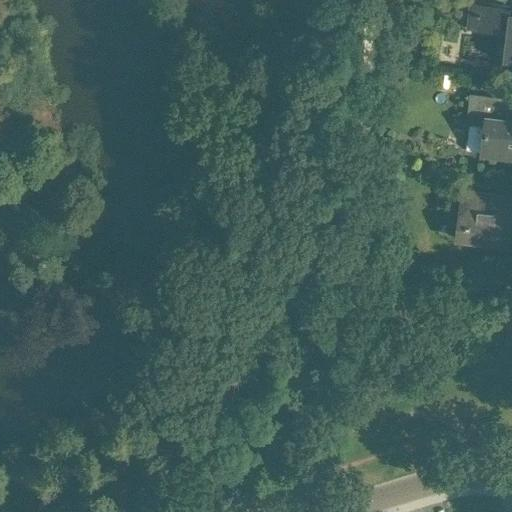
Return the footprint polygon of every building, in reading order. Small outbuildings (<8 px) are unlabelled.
[(511,6),(491,3),(470,1),(467,27),(491,30),(492,24),(508,26),(504,59),(511,60),(511,11),(511,6)] [(229,7),(216,15),(224,30),(237,23),(229,7)] [(466,124),(470,124),(467,149),(483,151),(483,153),(511,156),(511,119),(507,119),(509,101),(470,96),(466,124)] [(393,144),(385,157),(398,164),(405,151),(393,144)] [(511,196),(501,195),(464,191),(458,239),(487,242),(507,244),(511,214),(511,196)]
